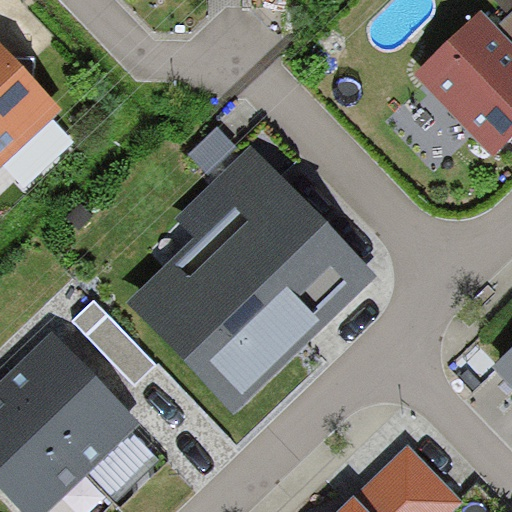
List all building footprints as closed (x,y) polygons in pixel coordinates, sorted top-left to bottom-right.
[(511,49),(482,19),(429,69),(504,147),(511,138),(511,49)] [(0,47),(0,163),(58,109),(0,47)] [(381,279),(245,146),(102,291),(238,424),(381,279)] [(0,389),(0,485),(25,511),(47,511),(136,427),(52,340),(0,389)] [(511,352),(499,364),(511,377),(511,352)] [(394,452),(332,508),(335,511),(448,511),(449,511),(394,452)]
